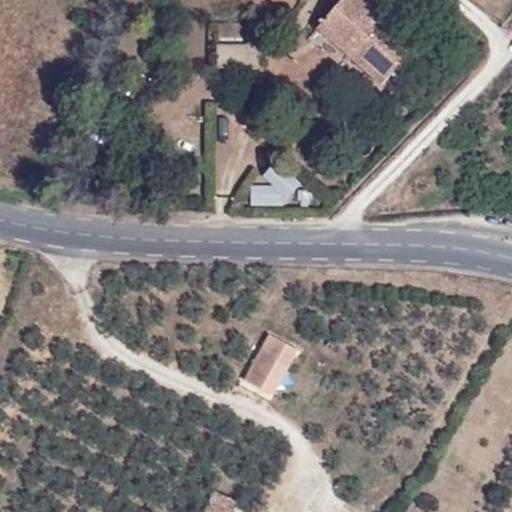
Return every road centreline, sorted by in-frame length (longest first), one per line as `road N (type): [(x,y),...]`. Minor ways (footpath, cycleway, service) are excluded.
road 1 (tertiary): [(0,220),(68,242),(511,254)]
road 2 (track): [(331,245),(504,43),(456,0)]
